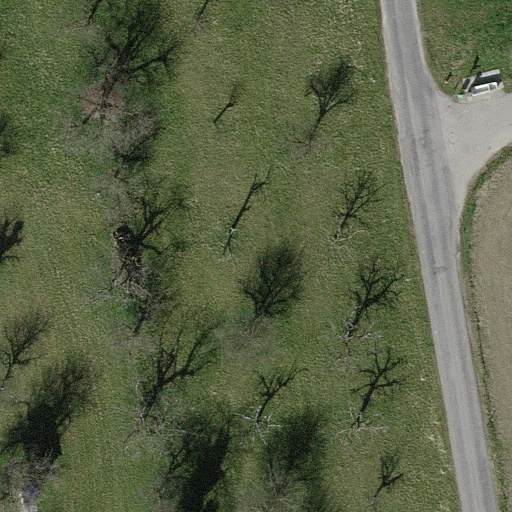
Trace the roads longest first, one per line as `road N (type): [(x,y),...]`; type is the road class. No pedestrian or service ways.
road 1 (track): [(481,511),(422,146)]
road 2 (track): [(422,146),(398,0)]
